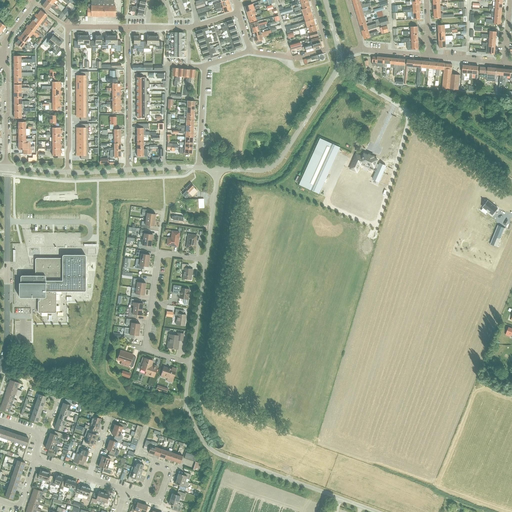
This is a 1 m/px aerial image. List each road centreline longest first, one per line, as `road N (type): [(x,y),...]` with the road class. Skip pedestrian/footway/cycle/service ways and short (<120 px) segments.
road 1 (residential): [(128,27),(67,29),(67,171)]
road 2 (residential): [(36,0),(6,45),(6,167)]
road 3 (residential): [(219,168),(272,167),(337,69)]
road 4 (unclassified): [(375,511),(228,457)]
road 5 (residential): [(191,363),(146,348),(159,254)]
road 6 (residential): [(127,169),(128,27)]
road 7 (residential): [(249,51),(296,58),(328,49),(313,0)]
